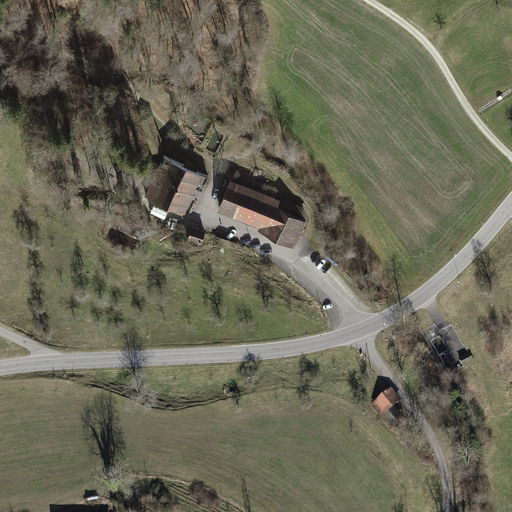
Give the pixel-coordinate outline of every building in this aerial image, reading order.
[(153,114),(140,119),(153,154),(166,149),(153,114)] [(203,172),(164,155),(153,178),(145,195),(147,196),(170,206),(185,213),(196,188),(203,191),(209,176),(203,173),(203,172)] [(306,220),(279,205),(281,198),(231,178),(218,210),(260,227),(259,229),(294,247),(308,221),(306,220)] [(282,196),(281,198),(279,205),(306,220),(308,215),(308,212),(303,206),(282,196)] [(185,225),(175,222),(173,228),(183,231),(185,225)] [(197,227),(193,225),(188,239),(202,244),(207,230),(204,229),(201,228),(197,227)] [(221,237),(215,253),(227,257),(232,242),(227,240),(221,237)] [(469,353),(459,359),(464,368),(474,362),(469,353)] [(403,402),(392,389),(373,405),(396,432),(408,423),(396,408),(403,402)]
